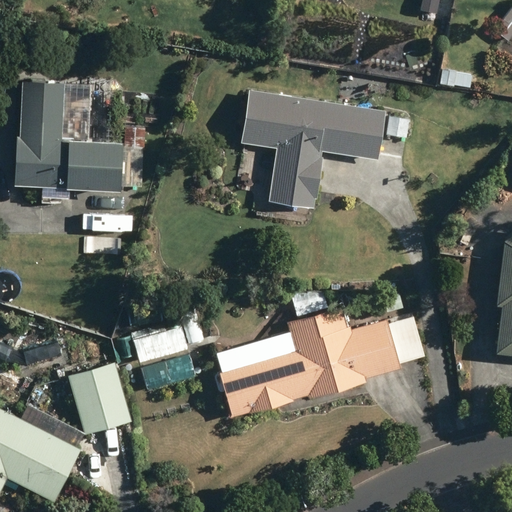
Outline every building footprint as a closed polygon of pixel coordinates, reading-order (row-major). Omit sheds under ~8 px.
[(511,39),(511,5),(493,34),(508,44),(511,39)] [(118,144),(73,143),(73,118),(59,117),(60,82),(21,81),(20,138),(14,138),(13,183),(40,184),(40,203),(50,203),(50,197),(64,198),(65,188),(116,189),(116,185),(140,186),(141,151),(118,151),(118,144)] [(320,158),(318,158),(319,151),(376,160),(383,110),(248,90),(240,142),(275,148),(267,201),(312,207),(320,158)] [(388,117),(385,134),(401,137),(404,119),(388,117)] [(511,233),(503,241),(495,307),(501,308),(495,353),(511,355),(511,233)] [(296,319),(286,322),(289,331),(251,342),(257,363),(219,374),(231,415),(306,394),(307,397),(363,381),(362,378),(398,367),(384,320),(349,330),(348,327),(344,328),(338,307),(326,310),(321,293),(291,302),(296,319)] [(397,293),(383,297),(387,311),(401,307),(397,293)] [(196,301),(178,307),(191,344),(209,338),(196,301)] [(179,326),(132,341),(138,361),(185,347),(179,326)] [(55,339),(22,349),(27,364),(60,354),(55,339)] [(0,359),(4,361),(11,347),(0,341),(0,359)] [(187,354),(141,368),(147,389),(193,376),(187,354)] [(113,364),(68,376),(84,433),(129,421),(113,364)] [(62,369),(49,372),(51,380),(64,376),(62,369)] [(49,408),(59,413),(63,406),(53,401),(49,408)] [(74,448),(82,432),(26,404),(18,420),(0,411),(0,484),(1,482),(13,488),(15,483),(52,501),(77,449),(74,448)] [(82,470),(77,478),(86,484),(91,476),(82,470)]
